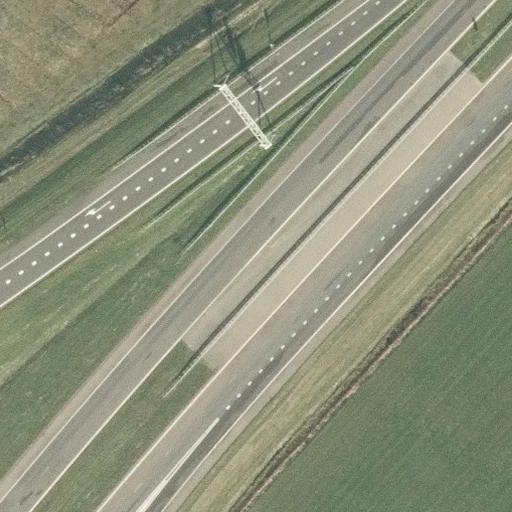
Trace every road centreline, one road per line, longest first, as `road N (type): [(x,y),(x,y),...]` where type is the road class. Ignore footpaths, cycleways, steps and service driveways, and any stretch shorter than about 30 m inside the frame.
road 1 (motorway): [(472,0),(210,281),(12,511)]
road 2 (motorway): [(387,0),(247,116),(0,294)]
road 3 (motorway): [(205,408),(511,74)]
road 4 (motorway): [(118,511),(205,408)]
road 5 (motorway): [(136,511),(205,408)]
